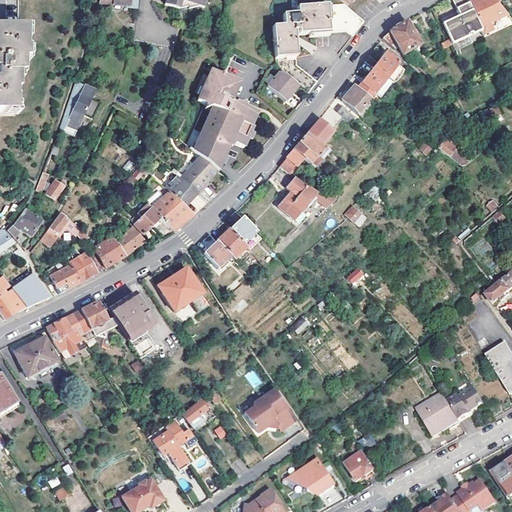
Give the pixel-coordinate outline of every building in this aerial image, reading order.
[(204,9),(206,0),(166,0),(165,5),(178,10),(181,1),(187,3),(189,10),(199,7),(204,9)] [(465,0),(450,0),(456,13),(463,10),(469,7),(468,4),(465,0)] [(502,4),(499,0),(475,0),(468,4),(469,7),(482,34),(483,37),(491,33),(494,28),(492,24),(509,16),(500,5),(502,4)] [(308,94),(317,81),(298,64),(295,38),(297,36),(300,33),(346,31),(352,36),(363,23),(347,8),(343,4),(297,6),(297,13),(283,14),(283,25),(274,26),(277,65),(296,83),(299,86),(308,94)] [(443,27),(456,55),(473,47),(470,40),(482,34),(469,7),(463,10),(456,13),(459,19),(443,27)] [(511,27),(511,19),(509,16),(492,24),(494,28),(491,33),(483,37),(485,40),(511,27)] [(394,28),(381,39),(394,51),(397,49),(401,57),(420,47),(407,21),(397,26),(394,28)] [(0,111),(16,112),(16,99),(13,99),(13,89),(17,89),(18,73),(22,73),(22,60),(26,60),(26,50),(23,50),(23,40),(25,40),(25,27),(0,27),(0,111)] [(301,55),(314,54),(312,36),(299,37),(301,55)] [(385,54),(373,69),(386,80),(398,65),(385,54)] [(296,83),(277,65),(277,72),(280,72),(268,87),(286,102),(293,93),(290,91),(296,83)] [(357,90),(369,100),(374,95),(381,100),(393,86),(386,80),(373,69),(357,90)] [(208,116),(192,152),(201,159),(217,172),(218,173),(232,143),(243,149),(253,128),(251,127),(257,114),(245,108),(240,106),(235,104),(234,105),(229,103),(231,99),(238,85),(223,78),(217,75),(209,72),(194,107),(207,114),(207,115),(208,116)] [(101,105),(92,100),(97,91),(77,83),(76,90),(64,119),(60,130),(63,132),(66,126),(76,132),(80,124),(85,116),(94,120),(101,105)] [(296,83),(290,91),(293,93),(299,86),(296,83)] [(357,90),(354,87),(341,103),(356,116),(369,100),(357,90)] [(495,109),(486,113),(490,121),(502,115),(504,120),(511,115),(511,101),(511,100),(494,108),(495,109)] [(161,107),(155,104),(151,113),(157,116),(161,107)] [(342,107),(337,113),(342,117),(346,122),(351,116),(342,107)] [(482,125),(490,121),(486,113),(479,117),(482,125)] [(346,122),(342,117),(333,127),(339,133),(348,123),(346,122)] [(319,121),(307,135),(320,147),(321,146),(333,133),(319,121)] [(279,167),(289,176),(297,168),(296,166),(304,158),(315,168),(328,153),(321,146),(320,147),(307,135),(286,158),(287,159),(283,163),(279,167)] [(454,135),(441,147),(461,169),(470,160),(458,147),(462,143),(454,135)] [(424,143),(419,149),(426,155),(431,149),(424,143)] [(51,157),(34,192),(40,195),(42,191),(45,193),(44,195),(54,201),(64,185),(54,179),(50,185),(46,183),(48,179),(49,179),(58,162),(51,157)] [(184,175),(200,192),(206,185),(217,172),(201,159),(184,175)] [(140,173),(127,187),(135,195),(148,181),(140,173)] [(197,195),(200,192),(184,175),(182,174),(178,177),(177,177),(165,191),(169,195),(185,208),(188,205),(197,195)] [(320,205),(311,197),(294,181),(283,191),(288,196),(275,209),(288,223),(301,210),(303,211),(310,205),(321,215),(326,210),(320,205)] [(311,197),(320,205),(326,200),(330,195),(320,186),(311,197)] [(185,208),(169,195),(153,214),(170,230),(180,221),(190,213),(185,208)] [(198,210),(203,205),(196,197),(190,203),(198,210)] [(320,205),(326,210),(331,206),(326,200),(320,205)] [(490,212),(498,208),(493,200),(486,204),(490,212)] [(41,223),(24,211),(13,226),(12,226),(7,232),(14,239),(22,229),(31,237),(41,223)] [(133,227),(141,236),(151,228),(164,239),(175,233),(170,230),(153,214),(150,212),(133,227)] [(170,230),(175,233),(194,217),(190,213),(180,221),(170,230)] [(49,230),(40,241),(54,252),(69,234),(75,238),(81,230),(60,214),(49,230)] [(240,221),(230,231),(244,246),(257,234),(242,219),(240,221)] [(115,244),(126,257),(130,253),(132,255),(134,253),(136,252),(137,253),(151,247),(145,241),(142,244),(131,231),(115,244)] [(217,243),(231,258),(235,262),(248,250),(244,246),(230,231),(224,236),(217,243)] [(0,252),(14,244),(3,232),(0,233),(0,252)] [(93,251),(105,269),(115,264),(126,257),(115,244),(112,240),(93,251)] [(217,270),(231,258),(217,243),(214,245),(203,256),(217,270)] [(18,249),(14,244),(0,252),(0,260),(13,252),(18,249)] [(18,249),(13,252),(21,263),(26,259),(18,249)] [(92,250),(85,254),(97,274),(105,269),(93,251),(92,250)] [(67,265),(69,267),(79,285),(88,280),(97,274),(85,254),(67,265)] [(79,285),(69,267),(49,279),(58,295),(79,285)] [(189,300),(190,303),(197,314),(210,306),(186,269),(158,287),(175,312),(184,307),(182,304),(189,300)] [(346,277),(352,285),(361,278),(355,270),(346,277)] [(12,290),(26,310),(50,298),(34,275),(12,290)] [(511,276),(502,284),(487,296),(492,305),(499,300),(501,303),(511,296),(509,293),(511,290),(511,276)] [(10,287),(3,277),(0,278),(0,315),(3,321),(4,321),(11,317),(14,315),(26,310),(12,290),(7,293),(5,291),(10,287)] [(109,313),(113,319),(118,327),(140,360),(154,352),(143,334),(155,327),(135,296),(132,298),(109,313)] [(118,327),(113,319),(109,321),(98,303),(87,308),(72,316),(85,336),(89,343),(90,344),(118,327)] [(72,316),(63,320),(77,341),(85,336),(72,316)] [(299,335),(310,323),(302,316),(291,327),(299,335)] [(56,324),(46,330),(52,342),(60,351),(64,358),(89,343),(85,336),(77,341),(63,320),(63,321),(61,323),(60,322),(56,324)] [(154,352),(140,360),(142,363),(156,354),(156,355),(157,356),(158,356),(160,356),(161,355),(162,354),(162,353),(162,352),(162,351),(161,350),(159,349),(158,349),(157,350),(147,335),(156,329),(155,327),(143,334),(154,352)] [(14,354),(27,378),(57,363),(44,339),(14,354)] [(511,356),(505,345),(485,356),(509,396),(511,394),(511,356)] [(130,365),(136,373),(143,368),(138,360),(130,365)] [(0,417),(17,407),(0,379),(0,417)] [(214,403),(220,398),(213,389),(207,394),(214,403)] [(280,430),(294,420),(273,389),(253,403),(254,405),(243,413),(257,432),(266,426),(275,428),(276,425),(280,430)] [(456,397),(446,403),(457,422),(458,423),(468,417),(467,416),(483,407),(473,391),(457,399),(456,397)] [(209,406),(202,397),(196,401),(197,403),(181,416),(187,423),(209,406)] [(434,442),(451,432),(447,427),(457,422),(446,403),(445,401),(429,410),(427,406),(424,408),(417,412),(434,442)] [(468,417),(458,423),(459,426),(461,425),(470,420),(468,417)] [(168,431),(177,446),(184,441),(187,446),(195,440),(187,428),(182,432),(174,421),(165,427),(168,431)] [(447,427),(451,432),(460,427),(459,426),(458,423),(457,422),(447,427)] [(220,425),(214,430),(220,439),(227,435),(220,425)] [(177,467),(187,460),(177,446),(168,431),(153,441),(163,455),(167,452),(177,467)] [(374,470),(355,442),(348,446),(355,456),(345,464),(357,482),(374,470)] [(319,495),(319,496),(335,486),(326,472),(325,473),(322,469),(323,468),(318,459),(294,474),(293,481),(297,487),(299,486),(307,493),(309,491),(319,495)] [(511,499),(511,462),(511,464),(506,468),(505,467),(493,476),(510,501),(511,499)] [(68,463),(62,467),(68,475),(73,471),(68,463)] [(510,501),(493,476),(491,477),(508,502),(510,501)] [(57,477),(48,481),(51,488),(61,483),(57,477)] [(138,486),(120,496),(129,511),(136,511),(147,506),(151,503),(153,506),(162,500),(149,479),(144,482),(144,480),(137,484),(138,486)] [(485,511),(498,503),(483,480),(475,486),(473,484),(469,487),(469,488),(465,491),(463,491),(457,495),(458,496),(451,501),(458,511),(473,511),(472,511),(481,505),(485,511)] [(64,488),(55,494),(59,500),(67,495),(64,488)] [(281,511),(277,505),(278,504),(268,489),(258,495),(260,497),(254,501),(253,500),(246,505),(243,505),(241,511),(281,511)] [(458,511),(451,501),(448,496),(440,501),(441,503),(439,504),(431,510),(432,511),(458,511)]
